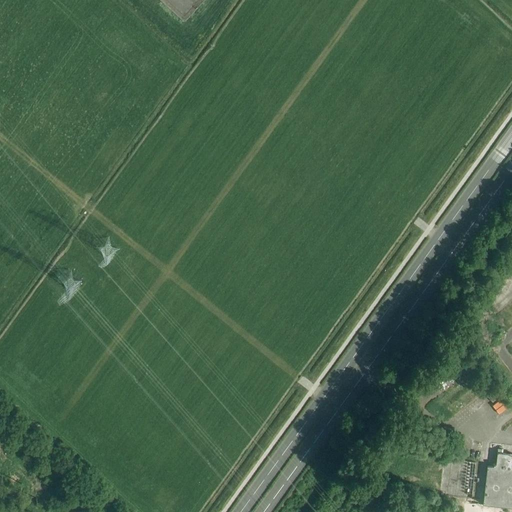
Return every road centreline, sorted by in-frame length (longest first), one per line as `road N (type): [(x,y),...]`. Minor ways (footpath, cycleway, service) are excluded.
road 1 (track): [(363,0),(69,408)]
road 2 (tertiary): [(511,138),(241,511)]
road 3 (tertiary): [(264,511),(511,171)]
road 4 (track): [(0,138),(299,378)]
